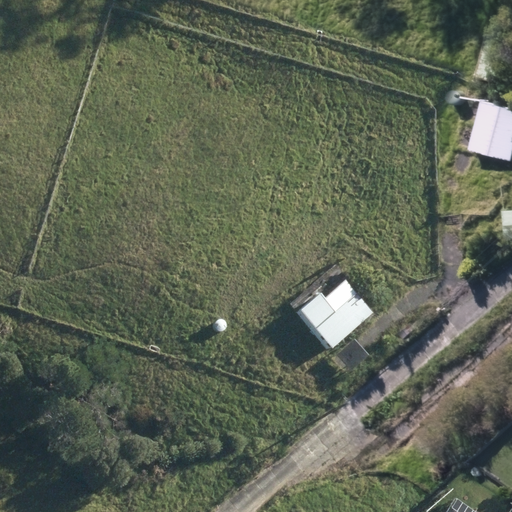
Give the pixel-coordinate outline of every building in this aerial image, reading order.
[(487,79),(509,85),(511,73),(511,36),(498,33),(487,79)] [(481,151),(511,159),(511,107),(493,102),(481,151)] [(511,211),(502,212),(503,235),(511,234),(511,211)] [(302,314),(333,350),(373,316),(358,298),(337,316),(321,297),(302,314)] [(471,511),(458,503),(451,511),(471,511)]
